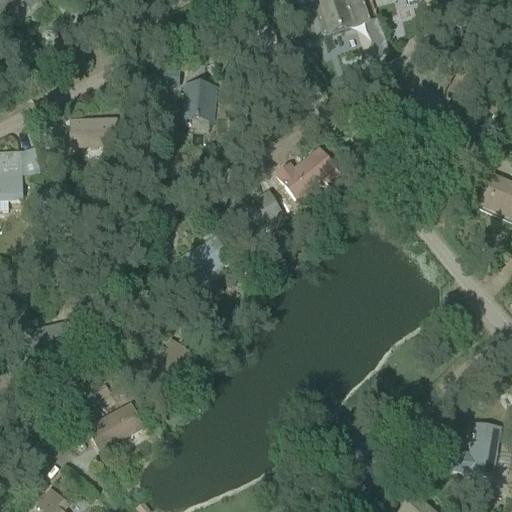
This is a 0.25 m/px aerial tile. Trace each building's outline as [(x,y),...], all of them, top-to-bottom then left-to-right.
[(0,0),(0,20),(2,22),(29,0),(0,0)] [(353,27),(344,0),(338,0),(316,8),(325,36),(338,32),(339,33),(341,33),(340,31),(353,27)] [(370,17),(368,18),(371,24),(373,23),(373,24),(378,22),(376,15),(370,17)] [(212,123),(214,93),(185,91),(182,120),(196,122),(195,123),(198,124),(198,122),(212,123)] [(412,107),(405,122),(410,124),(406,132),(410,135),(413,147),(428,153),(436,147),(442,150),(453,126),(412,107)] [(70,127),(71,142),(71,152),(116,150),(115,125),(70,127)] [(281,185),(293,201),(296,205),(333,176),(318,156),(281,185)] [(0,199),(8,199),(8,205),(22,205),(20,174),(19,174),(19,159),(3,159),(3,163),(0,163),(0,199)] [(511,189),(493,182),(487,195),(491,197),(488,206),(497,211),(499,206),(511,211),(511,189)] [(41,224),(58,215),(53,205),(47,195),(31,204),(36,214),(41,224)] [(234,218),(244,235),(247,240),(281,219),(267,197),(234,218)] [(177,266),(187,283),(190,288),(228,265),(215,243),(177,266)] [(155,280),(165,296),(179,287),(169,271),(155,280)] [(226,291),(231,293),(235,290),(236,285),(234,280),(229,279),(224,282),(223,287),(226,291)] [(38,351),(41,361),(79,352),(74,327),(30,337),(34,352),(38,351)] [(18,344),(10,354),(19,361),(27,351),(18,344)] [(145,383),(157,392),(165,398),(193,363),(169,345),(166,349),(170,352),(145,383)] [(128,410),(105,423),(87,432),(94,446),(99,443),(104,453),(141,433),(128,410)] [(453,455),(450,473),(491,480),(499,434),(474,430),(470,457),(453,455)] [(61,511),(66,507),(50,492),(36,506),(42,511),(61,511)] [(404,511),(427,511),(415,500),(404,511)]
